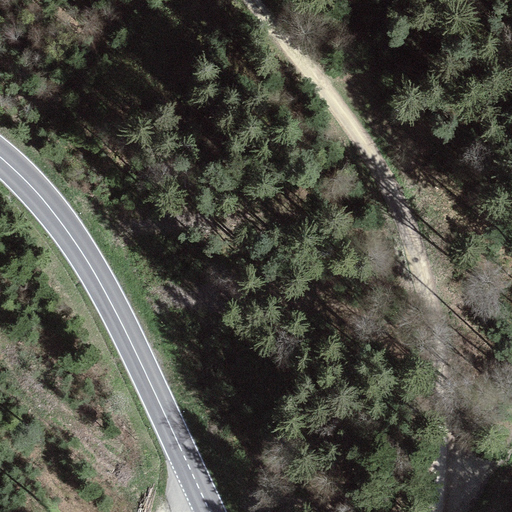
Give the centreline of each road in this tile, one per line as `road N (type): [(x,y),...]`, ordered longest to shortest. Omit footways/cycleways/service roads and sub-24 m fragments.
road 1 (unclassified): [(433,511),(443,380),(414,244),(367,145),(253,0)]
road 2 (secondary): [(0,156),(40,196),(97,277),(210,511)]
